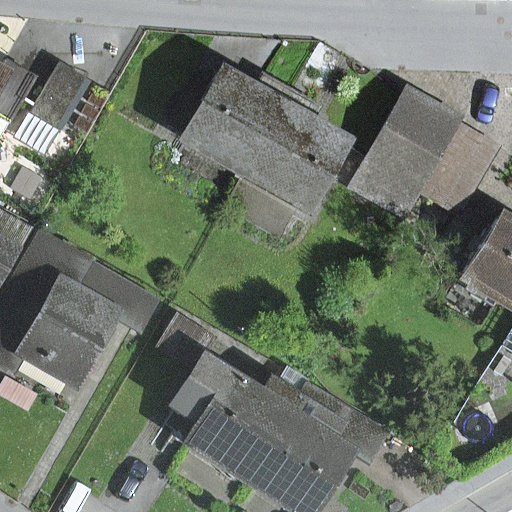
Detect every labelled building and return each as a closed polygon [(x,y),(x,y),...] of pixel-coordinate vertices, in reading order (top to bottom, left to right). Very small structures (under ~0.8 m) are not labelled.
[(58,63),(29,114),(54,129),(84,78),(58,63)] [(0,117),(7,122),(31,80),(3,64),(0,69),(0,117)] [(183,133),(180,137),(244,173),(289,94),(267,82),(259,97),(217,73),(198,107),(183,99),(168,125),(183,133)] [(301,121),(309,106),(289,94),(244,173),(306,208),(343,144),(301,121)] [(402,95),(364,161),(416,191),(417,191),(455,125),(402,95)] [(455,125),(417,191),(456,214),(494,147),(455,125)] [(405,212),(416,191),(364,161),(352,182),(405,212)] [(0,273),(23,231),(0,217),(0,273)] [(511,227),(496,218),(461,276),(511,308),(511,227)] [(20,351),(73,382),(111,315),(81,298),(86,289),(73,281),(83,264),(39,238),(0,306),(0,360),(11,367),(20,351)] [(151,303),(83,264),(73,281),(86,289),(81,298),(111,315),(135,330),(151,303)] [(176,317),(157,346),(186,364),(204,335),(176,317)] [(202,363),(163,425),(247,479),(295,403),(275,390),(266,404),(202,363)] [(359,464),(378,435),(304,390),(298,398),(337,424),(326,443),(347,456),(359,464)] [(337,424),(298,398),(295,403),(247,479),(298,511),(341,511),(342,511),(320,498),(347,456),(326,443),(337,424)]
